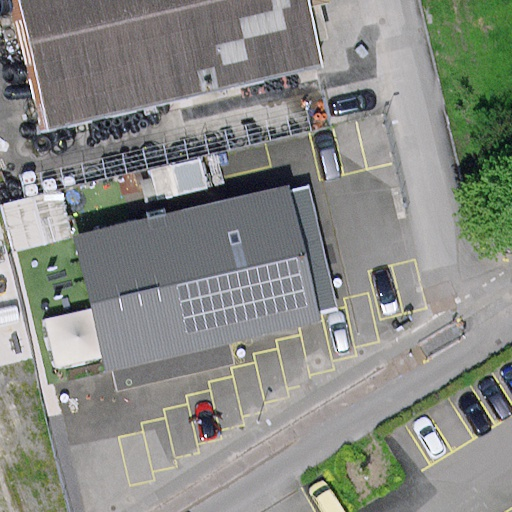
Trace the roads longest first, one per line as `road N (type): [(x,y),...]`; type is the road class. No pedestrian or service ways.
road 1 (unclassified): [(185,511),(472,328)]
road 2 (unclassified): [(472,328),(390,0)]
